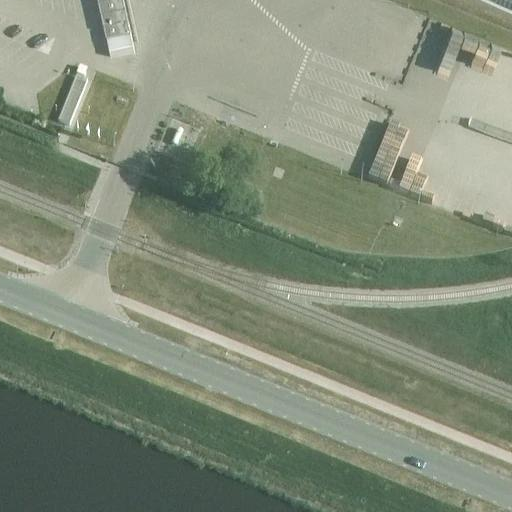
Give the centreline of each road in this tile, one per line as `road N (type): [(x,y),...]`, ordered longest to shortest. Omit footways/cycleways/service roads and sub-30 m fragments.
road 1 (tertiary): [(511,498),(71,318)]
road 2 (unclassified): [(124,178),(71,318)]
